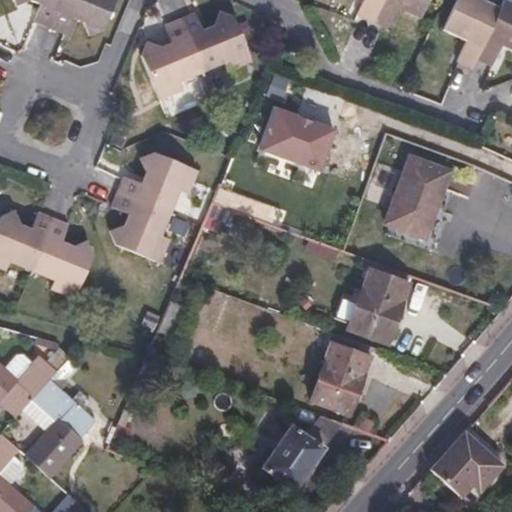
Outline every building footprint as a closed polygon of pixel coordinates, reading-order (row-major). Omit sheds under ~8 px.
[(16,0),(17,2),(23,0),(38,0),(43,2),(37,20),(68,32),(74,16),(87,20),(91,34),(106,28),(117,0),(16,0)] [(366,0),(364,7),(358,18),(390,32),(402,10),(408,12),(407,16),(422,23),(433,0),(366,0)] [(511,55),(511,5),(506,2),(501,11),(478,0),(461,0),(444,34),(461,42),(464,39),(469,42),(457,67),(474,75),(478,66),(493,73),(506,48),(510,51),(510,54),(511,55)] [(230,70),(254,60),(236,16),(222,12),(217,24),(206,28),(198,13),(167,24),(173,42),(163,46),(150,41),(143,54),(162,98),(184,89),(181,80),(193,75),(191,68),(209,61),(212,68),(226,63),(230,70)] [(257,152),(321,171),(334,126),(271,106),(257,152)] [(199,172),(156,152),(142,158),(148,170),(142,181),(127,175),(114,205),(131,212),(125,222),(112,228),(118,244),(161,262),(171,238),(161,234),(168,221),(161,217),(168,200),(175,203),(181,191),(189,194),(199,172)] [(426,237),(450,172),(411,157),(388,223),(426,237)] [(220,185),(213,201),(274,222),(279,208),(220,185)] [(24,223),(20,211),(6,216),(0,230),(0,265),(8,269),(13,259),(26,264),(30,258),(48,266),(46,272),(58,279),(55,288),(79,298),(98,252),(90,240),(78,245),(66,240),(71,223),(43,212),(37,227),(24,223)] [(388,342),(409,285),(371,271),(350,328),(388,342)] [(171,301),(160,328),(172,332),(183,306),(171,301)] [(372,346),(343,336),(340,346),(367,356),(372,346)] [(372,358),(367,356),(340,346),(333,343),(313,400),(351,414),(372,358)] [(50,366),(57,372),(72,356),(65,350),(50,366)] [(33,399),(51,379),(57,372),(50,366),(37,356),(19,378),(0,360),(0,401),(17,416),(33,399)] [(97,420),(51,379),(33,399),(55,419),(26,454),(52,478),(85,439),(82,436),(97,420)] [(293,424),(263,465),(295,488),(327,448),(293,424)] [(501,466),(464,432),(429,470),(457,494),(475,475),(486,483),(501,466)] [(42,511),(0,473),(20,450),(3,433),(0,435),(0,511),(42,511)] [(89,511),(68,493),(52,511),(89,511)]
